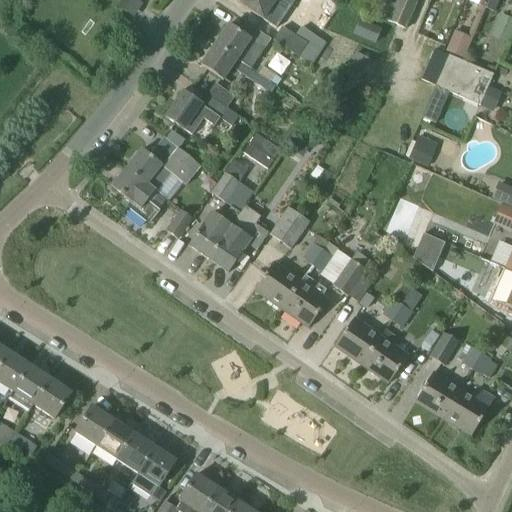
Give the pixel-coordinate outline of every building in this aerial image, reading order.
[(244,0),(241,6),(263,21),(276,0),(244,0)] [(418,2),(412,0),(396,0),(387,23),(395,26),(405,31),(418,2)] [(487,8),(488,8),(491,0),(480,0),(478,6),(486,10),(487,8)] [(491,0),(488,8),(494,11),(499,0),(491,0)] [(484,9),(477,6),(475,11),(478,11),(467,36),(455,31),(447,49),(445,53),(462,60),(484,9)] [(511,30),(511,20),(502,16),(493,36),(507,42),(511,30)] [(354,35),(375,45),(380,33),(360,23),(354,35)] [(214,46),(250,71),(270,41),(245,24),(239,33),(227,26),(214,46)] [(298,58),(307,45),(302,42),(281,28),(273,41),(298,58)] [(308,33),(302,42),(307,45),(298,58),(311,67),(315,60),(325,44),(308,33)] [(250,71),(214,46),(200,66),(223,82),(231,69),(249,81),(250,81),(268,93),(273,86),(255,74),(250,71)] [(448,56),(434,50),(421,81),(434,87),(448,56)] [(493,76),(448,56),(434,87),(479,106),(493,76)] [(281,81),(278,79),(260,67),(255,74),(273,86),(276,88),(281,81)] [(231,128),(238,118),(207,96),(201,105),(182,93),(165,118),(191,137),(203,120),(214,128),(219,120),(231,128)] [(291,124),(297,129),(304,118),(297,114),(291,124)] [(307,127),(298,139),(315,149),(323,137),(307,127)] [(417,135),(406,158),(426,166),(436,143),(417,135)] [(246,158),(269,167),(276,149),(253,140),(246,158)] [(141,150),(126,169),(157,193),(171,176),(185,187),(200,168),(178,150),(162,169),(161,168),(162,166),(141,150)] [(157,193),(126,169),(111,188),(152,221),(158,213),(146,203),(155,192),(157,194),(157,193)] [(225,204),(239,184),(225,174),(211,195),(225,204)] [(511,208),(511,191),(499,186),(493,200),(511,208)] [(511,231),(511,209),(502,206),(494,224),(511,231)] [(207,261),(231,227),(230,226),(239,214),(230,207),(221,220),(211,213),(203,225),(187,247),(207,261)] [(239,215),(231,227),(207,261),(228,275),(243,252),(247,246),(256,252),(268,235),(255,226),(260,218),(245,207),(239,215)] [(268,236),(291,250),(308,222),(285,208),(268,236)] [(180,213),(166,232),(178,240),(191,221),(180,213)] [(412,259),(432,273),(444,244),(423,235),(412,259)] [(316,237),(300,262),(334,283),(350,258),(316,237)] [(366,272),(350,261),(332,287),(347,298),(366,272)] [(281,311),(300,283),(273,264),(254,292),(281,311)] [(511,273),(505,270),(491,302),(511,311),(511,273)] [(300,283),(281,311),(308,329),(327,301),(321,297),(326,291),(305,276),(300,283)] [(402,308),(393,301),(383,316),(392,322),(402,308)] [(402,308),(392,322),(401,328),(411,313),(402,308)] [(361,367),(380,339),(353,320),(334,348),(361,367)] [(430,358),(444,367),(458,344),(444,336),(430,358)] [(407,357),(380,339),(361,367),(388,385),(407,357)] [(481,358),(472,352),(462,367),(472,374),(481,358)] [(11,393),(28,367),(8,353),(0,365),(0,385),(1,386),(11,393)] [(491,364),(481,358),(472,374),(481,380),(491,364)] [(28,413),(49,380),(28,367),(11,393),(12,394),(8,400),(28,413)] [(443,420),(461,392),(432,374),(414,403),(443,420)] [(71,395),(49,380),(28,413),(29,414),(33,407),(54,421),(71,395)] [(471,398),(461,392),(443,420),(471,438),(494,401),(476,389),(471,398)] [(95,448),(111,421),(91,408),(74,434),(95,448)] [(132,435),(111,421),(95,448),(116,461),(132,435)] [(0,423),(0,443),(6,448),(10,442),(16,434),(0,423)] [(16,434),(10,442),(31,456),(37,448),(16,434)] [(132,435),(116,461),(137,475),(154,449),(132,435)] [(154,449),(137,475),(137,476),(131,486),(151,499),(158,489),(175,463),(154,449)] [(73,483),(78,474),(56,460),(51,469),(73,483)] [(78,474),(73,483),(93,496),(99,488),(78,474)] [(193,511),(201,511),(215,489),(195,476),(178,502),(193,511)] [(120,502),(99,488),(93,496),(114,510),(120,502)] [(230,511),(236,503),(215,489),(201,511),(230,511)] [(250,511),(236,503),(230,511),(250,511)]
